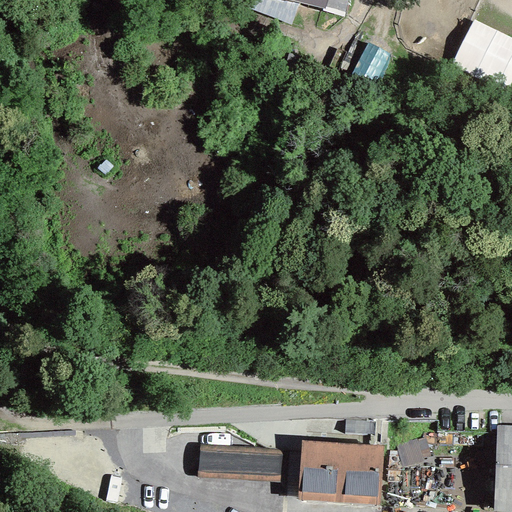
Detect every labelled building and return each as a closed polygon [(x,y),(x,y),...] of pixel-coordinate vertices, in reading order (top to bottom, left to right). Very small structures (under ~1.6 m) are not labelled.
[(328,0),(285,0),(326,10),(328,0)] [(511,92),(511,39),(473,19),(452,61),(511,92)] [(368,34),(351,69),(376,81),(392,45),(368,34)] [(511,511),(511,426),(496,426),(492,511),(511,511)] [(383,447),(301,440),(296,500),(379,506),(383,447)] [(281,448),(200,445),(198,478),(280,481),(281,448)]
